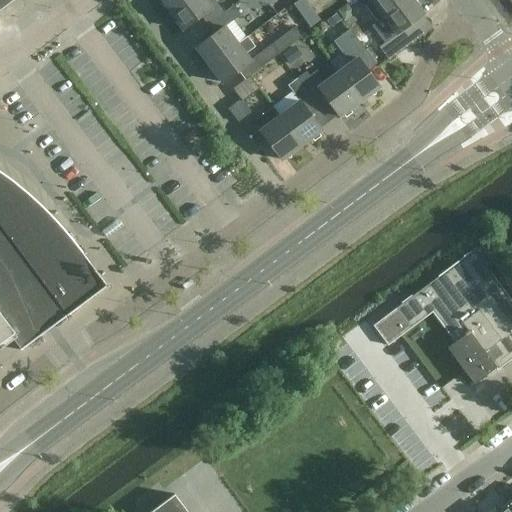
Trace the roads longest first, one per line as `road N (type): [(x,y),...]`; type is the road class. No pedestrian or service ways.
road 1 (tertiary): [(0,468),(511,90)]
road 2 (residential): [(0,399),(412,103),(435,44),(473,13)]
road 3 (residential): [(138,0),(244,145)]
